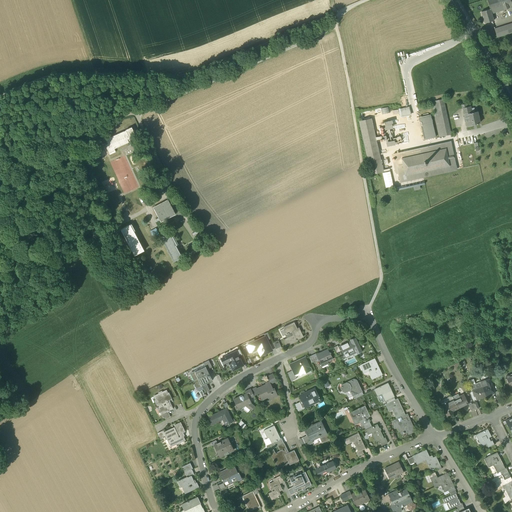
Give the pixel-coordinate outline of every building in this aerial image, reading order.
[(502,12),(502,10),(501,10),(497,0),(489,0),(487,1),(490,9),(491,13),(499,11),(500,12),(502,12)] [(502,10),(511,7),(511,6),(511,3),(510,0),(497,0),(501,10),(502,10)] [(481,12),(485,23),(494,20),(491,13),(490,9),(482,12),(481,12)] [(505,26),(495,29),(497,37),(508,34),(505,26)] [(432,102),(440,137),(451,134),(443,100),(432,102)] [(466,122),(467,126),(470,125),(480,123),(477,111),(475,112),(474,108),(471,109),(470,106),(468,107),(463,108),(465,119),(466,122)] [(398,110),(400,117),(410,115),(409,108),(398,110)] [(419,117),(425,140),(435,137),(430,115),(419,117)] [(359,121),(371,174),(383,172),(383,170),(376,140),(375,137),(371,118),(359,121)] [(393,123),(392,120),(383,122),(384,126),(383,126),(384,130),(393,128),(392,123),(393,123)] [(106,147),(109,154),(115,151),(114,149),(129,142),(127,139),(130,138),(130,140),(135,138),(131,128),(126,130),(126,131),(124,132),(106,140),(109,146),(106,147)] [(406,159),(409,157),(438,151),(440,151),(443,151),(445,152),(451,141),(393,154),(405,160),(406,159)] [(457,170),(451,141),(445,152),(446,155),(447,156),(448,159),(447,161),(446,164),(457,170)] [(407,172),(410,173),(413,173),(442,167),(445,165),(446,164),(447,161),(448,159),(447,156),(446,155),(445,152),(443,151),(440,151),(438,151),(409,157),(406,159),(405,160),(404,162),(403,164),(403,167),(404,169),(406,171),(407,172)] [(400,183),(407,172),(406,171),(404,169),(403,167),(403,164),(404,162),(405,160),(393,154),(400,183)] [(400,183),(457,170),(446,164),(445,165),(442,167),(413,173),(410,173),(407,172),(400,183)] [(390,171),(382,173),(386,188),(393,186),(390,171)] [(425,184),(424,179),(401,183),(402,189),(425,184)] [(427,191),(389,199),(392,213),(430,205),(427,191)] [(154,208),(161,222),(175,214),(168,200),(154,208)] [(121,230),(135,256),(144,251),(134,231),(130,225),(121,230)] [(169,253),(174,262),(177,260),(182,257),(176,246),(177,245),(170,232),(164,235),(161,237),(167,250),(169,253)] [(292,332),(293,335),(296,340),(297,340),(303,337),(300,329),(298,330),(294,322),(283,328),(286,334),(287,334),(287,335),(289,334),(289,333),(292,332)] [(297,341),(297,340),(296,340),(293,335),(287,338),(283,340),(286,346),(297,341)] [(258,351),(260,355),(264,353),(265,354),(272,351),(269,345),(268,346),(266,342),(268,341),(267,340),(265,336),(265,337),(249,344),(252,349),(253,349),(256,347),(258,346),(260,350),(258,351)] [(350,339),(351,342),(351,341),(356,351),(356,352),(357,354),(362,352),(355,338),(350,339)] [(273,343),(276,349),(281,347),(278,341),(273,343)] [(349,354),(356,351),(351,341),(351,342),(348,343),(340,346),(345,358),(349,356),(349,354)] [(324,363),(324,365),(329,363),(328,362),(331,361),(331,360),(333,359),(331,354),(331,353),(329,352),(328,349),(323,351),(323,353),(317,356),(318,359),(317,360),(318,361),(319,361),(321,365),(324,363)] [(230,364),(234,371),(244,366),(239,356),(237,351),(237,350),(226,356),(227,357),(222,359),(225,365),(230,363),(231,364),(230,364)] [(292,371),(294,374),(295,374),(298,372),(299,373),(305,370),(306,372),(312,369),(306,357),(297,361),(294,363),(294,362),(289,364),(292,371)] [(224,368),(230,364),(231,364),(230,363),(225,365),(222,359),(220,360),(224,368)] [(371,374),(373,379),(382,374),(378,367),(378,368),(376,364),(377,364),(374,359),(361,365),(364,373),(368,371),(368,372),(370,371),(371,374)] [(205,366),(207,369),(212,367),(209,361),(204,363),(205,366)] [(192,374),(198,387),(201,385),(202,386),(207,384),(212,382),(211,381),(212,380),(207,370),(207,369),(205,366),(194,371),(195,372),(192,374)] [(198,388),(202,386),(201,385),(198,387),(192,374),(195,372),(194,371),(190,373),(198,388)] [(287,373),(291,381),(297,379),(295,374),(294,374),(292,371),(287,373)] [(270,382),(271,384),(277,381),(273,374),(267,377),(270,382)] [(327,379),(322,382),(325,388),(330,386),(327,379)] [(350,390),(353,396),(362,392),(356,380),(354,379),(342,385),(341,388),(343,391),(345,392),(350,390)] [(490,379),(480,382),(486,396),(495,393),(492,383),(491,384),(490,379)] [(262,395),(264,399),(268,397),(272,395),(274,397),(278,395),(274,388),(273,388),(271,384),(270,382),(266,384),(266,386),(265,386),(265,385),(257,389),(259,393),(260,393),(261,396),(262,395)] [(480,382),(475,384),(470,385),(472,390),(473,392),(474,396),(475,396),(477,399),(477,400),(486,396),(480,382)] [(385,400),(385,401),(394,396),(388,383),(374,389),(377,396),(378,396),(382,394),(385,400)] [(203,390),(205,393),(210,391),(207,384),(202,386),(203,390)] [(303,402),(305,407),(313,404),(312,402),(320,399),(315,388),(300,396),(302,401),(303,402)] [(158,408),(161,414),(167,411),(173,409),(170,403),(169,403),(167,401),(172,399),(169,393),(168,393),(166,390),(163,392),(162,391),(158,393),(159,394),(154,396),(160,407),(158,408)] [(245,406),(252,411),(256,406),(251,403),(249,398),(254,396),(253,394),(248,396),(246,393),(243,395),(239,396),(239,397),(234,399),(238,409),(245,406)] [(463,394),(459,396),(460,398),(454,401),(458,409),(468,404),(463,394)] [(440,402),(441,404),(446,402),(449,401),(449,402),(453,400),(452,397),(452,396),(440,402)] [(391,407),(395,416),(404,412),(397,398),(395,399),(386,404),(388,409),(391,407)] [(452,412),(458,409),(454,401),(453,400),(449,402),(449,401),(446,402),(441,404),(443,408),(442,408),(444,411),(447,416),(453,413),(452,412)] [(296,405),(298,411),(305,407),(303,402),(296,405)] [(359,420),(361,425),(363,425),(369,422),(370,421),(369,419),(368,419),(367,418),(370,416),(365,405),(350,413),(354,422),(359,420)] [(208,418),(211,425),(224,419),(227,424),(233,422),(227,410),(226,409),(208,418)] [(161,414),(164,420),(170,417),(167,411),(161,414)] [(400,430),(402,434),(407,432),(409,431),(410,434),(414,432),(412,428),(413,427),(410,420),(409,420),(408,417),(402,420),(403,420),(399,422),(397,418),(397,419),(392,421),(395,427),(399,426),(401,430),(400,430)] [(401,434),(402,434),(400,430),(401,430),(399,426),(395,427),(392,421),(391,421),(395,429),(398,427),(401,434)] [(175,442),(176,444),(185,440),(183,436),(182,436),(180,434),(182,433),(185,432),(180,422),(175,425),(175,427),(164,432),(165,436),(170,444),(175,442)] [(320,436),(322,442),(329,439),(321,422),(305,429),(308,435),(309,435),(311,440),(320,436)] [(363,425),(366,430),(372,427),(369,422),(363,425)] [(372,433),(376,442),(379,440),(384,438),(377,424),(372,427),(366,430),(367,432),(368,435),(372,433)] [(269,438),(271,443),(272,444),(274,442),(281,439),(280,439),(274,426),(264,431),(267,438),(267,439),(269,438)] [(476,435),(481,446),(486,444),(491,442),(491,441),(487,435),(490,434),(488,429),(476,435)] [(358,452),(362,450),(366,449),(358,433),(344,440),(346,445),(353,442),(358,452)] [(303,438),(306,446),(313,443),(311,440),(309,435),(308,435),(303,438)] [(379,440),(382,446),(388,443),(385,437),(384,438),(379,440)] [(228,438),(219,442),(222,448),(225,446),(229,453),(234,450),(228,438)] [(275,444),(276,447),(278,446),(284,443),(281,438),(280,439),(281,439),(274,442),(275,444)] [(220,457),(229,453),(225,446),(222,448),(219,442),(217,443),(214,445),(220,457)] [(275,444),(274,442),(272,444),(271,443),(270,444),(266,445),(269,451),(273,449),(272,446),(275,444)] [(274,460),(278,468),(283,466),(282,463),(288,460),(289,463),(290,465),(299,461),(294,450),(287,454),(285,449),(287,448),(284,443),(278,446),(280,451),(275,453),(274,454),(277,458),(274,460)] [(273,460),(274,460),(277,458),(274,454),(275,453),(273,449),(269,451),(273,460)] [(429,466),(432,470),(435,469),(441,466),(436,456),(433,457),(430,459),(429,456),(426,450),(413,456),(413,457),(415,462),(416,463),(426,459),(429,464),(428,464),(429,466)] [(497,472),(497,473),(499,471),(505,469),(505,468),(498,455),(493,458),(492,455),(484,459),(488,467),(493,465),(497,472)] [(407,459),(410,465),(415,462),(413,457),(407,459)] [(426,459),(416,463),(417,464),(425,460),(430,471),(432,470),(429,466),(428,464),(429,464),(426,459)] [(312,463),(315,469),(321,467),(319,463),(319,464),(319,463),(317,461),(313,463),(312,463)] [(315,469),(319,476),(323,475),(336,468),(333,461),(321,467),(315,469)] [(384,469),(389,479),(403,472),(399,462),(384,469)] [(182,467),(185,472),(192,469),(193,469),(190,463),(182,467)] [(223,481),(226,488),(227,488),(226,484),(233,481),(234,483),(237,481),(237,479),(241,477),(239,472),(238,472),(234,465),(227,469),(228,470),(225,472),(224,471),(219,474),(222,480),(223,480),(223,481)] [(194,475),(192,469),(185,472),(187,477),(191,476),(194,475)] [(292,487),(295,494),(298,493),(297,492),(303,489),(302,489),(305,488),(312,485),(305,472),(294,477),(298,485),(292,487)] [(441,484),(445,492),(448,490),(454,487),(447,473),(437,478),(436,475),(430,478),(432,481),(435,487),(441,484)] [(490,481),(492,483),(503,478),(502,475),(501,475),(495,478),(490,481)] [(183,487),(186,494),(199,487),(197,483),(195,483),(191,476),(187,477),(178,481),(181,488),(183,487)] [(505,489),(510,499),(511,497),(511,479),(510,477),(504,480),(503,478),(492,483),(492,484),(495,489),(504,485),(506,488),(505,489)] [(269,494),(272,500),(278,497),(278,498),(279,497),(281,496),(279,492),(278,491),(282,489),(280,484),(278,480),(277,480),(274,482),(270,484),(273,492),(269,494)] [(217,484),(221,491),(226,488),(223,481),(217,484)] [(253,492),(254,495),(259,493),(256,487),(250,489),(252,492),(253,492)] [(352,497),(356,506),(370,500),(364,487),(358,490),(358,491),(351,495),(352,497)] [(401,507),(407,504),(412,502),(406,489),(398,493),(399,496),(391,500),(392,501),(391,505),(393,511),(394,510),(401,507)] [(389,494),(391,500),(399,496),(398,493),(397,490),(389,494)] [(245,501),(250,511),(259,506),(254,495),(253,492),(252,492),(243,497),(245,496),(246,499),(245,500),(244,500),(244,501),(245,501)] [(343,502),(349,499),(346,493),(340,496),(343,502)] [(446,503),(449,509),(456,506),(461,504),(460,504),(455,494),(455,493),(451,496),(443,499),(445,503),(446,503)] [(204,511),(203,508),(201,509),(199,504),(200,503),(197,497),(182,505),(184,510),(183,511),(182,511),(204,511)] [(415,504),(412,502),(407,504),(407,508),(411,511),(415,509),(415,504)]
